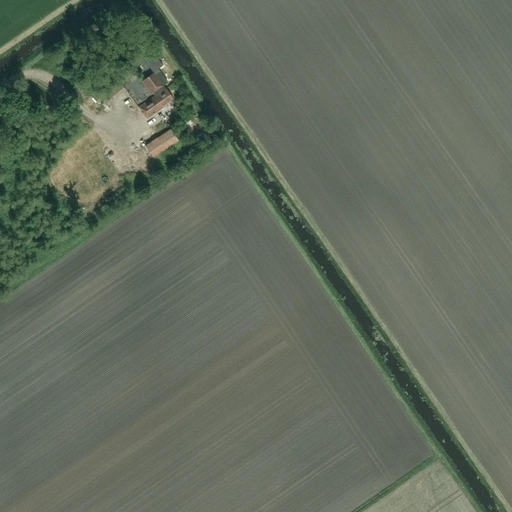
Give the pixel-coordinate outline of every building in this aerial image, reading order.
[(48,70),(57,67),(56,62),(46,66),(48,70)] [(142,80),(154,96),(165,89),(163,85),(167,82),(160,71),(155,75),(153,72),(142,80)] [(123,87),(117,80),(103,91),(109,98),(123,87)] [(165,89),(154,96),(139,106),(147,117),(172,99),(165,89)] [(90,124),(78,136),(85,143),(97,130),(90,124)] [(123,128),(127,134),(133,129),(128,124),(123,128)] [(171,128),(145,145),(153,157),(178,140),(171,128)] [(82,152),(75,158),(80,163),(87,158),(82,152)]
